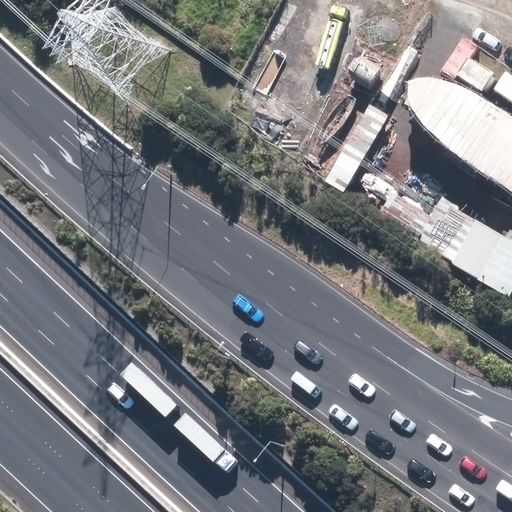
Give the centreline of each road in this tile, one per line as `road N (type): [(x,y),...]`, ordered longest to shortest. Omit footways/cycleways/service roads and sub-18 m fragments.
road 1 (motorway): [(0,77),(169,227),(340,355)]
road 2 (motorway): [(0,261),(272,511)]
road 3 (motorway): [(340,355),(511,474)]
road 4 (motorway): [(340,355),(441,381),(511,413)]
